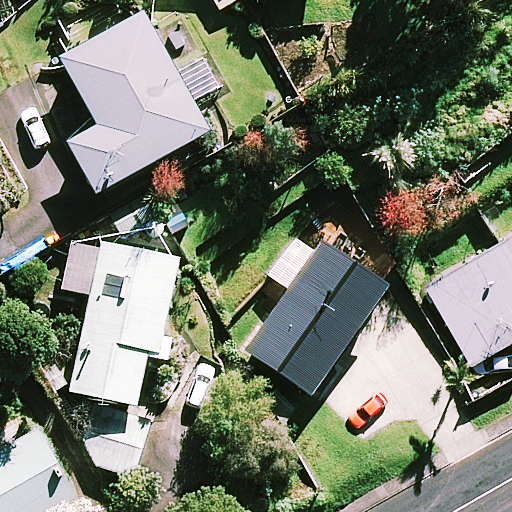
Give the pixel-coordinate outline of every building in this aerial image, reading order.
[(172,74),(144,22),(60,69),(98,137),(67,154),(95,205),(210,142),(191,109),(216,95),(197,60),(172,74)] [(244,357),(311,404),(389,295),(383,290),(398,270),(360,210),(343,199),(325,223),(320,220),(264,298),(279,309),(244,357)] [(511,349),(511,242),(425,292),(471,373),(511,349)] [(147,363),(167,367),(172,343),(164,341),(179,267),(73,245),(63,295),(92,301),(72,401),(136,414),(147,363)] [(134,481),(146,435),(102,423),(90,469),(134,481)] [(0,511),(69,511),(75,509),(35,438),(0,458),(0,511)]
